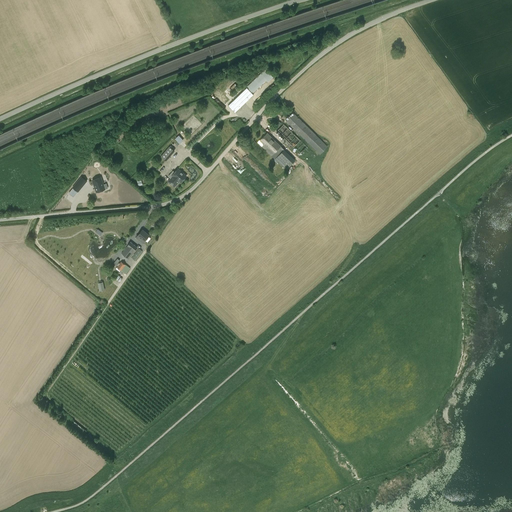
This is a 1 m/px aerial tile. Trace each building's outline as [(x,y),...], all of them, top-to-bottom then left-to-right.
[(273,78),(265,70),(246,88),(253,95),(253,94),(252,93),(255,91),(266,80),(268,82),(273,78)] [(228,105),(235,112),(253,95),(246,88),(243,91),(228,105)] [(320,154),(328,146),(316,135),(294,113),(286,121),(308,143),(320,154)] [(260,141),(264,144),(262,146),(272,155),(271,156),(274,158),(273,160),(277,163),(278,162),(286,170),(295,160),(281,146),(275,141),(274,142),(270,138),(271,137),(267,133),(260,141)] [(166,161),(175,151),(169,146),(161,156),(166,161)] [(181,182),(186,176),(178,168),(175,172),(173,171),(168,176),(171,178),(168,181),(174,187),(179,181),(181,182)] [(78,192),(87,181),(81,177),(73,188),(78,192)] [(92,180),(96,192),(105,189),(101,177),(92,180)] [(136,237),(139,240),(143,243),(149,235),(142,229),(136,237)] [(134,251),(138,247),(130,241),(121,253),(129,259),(134,251)] [(126,274),(130,268),(121,261),(117,267),(126,274)]
